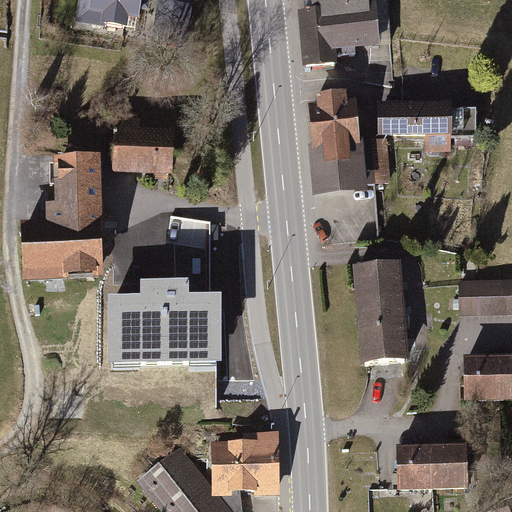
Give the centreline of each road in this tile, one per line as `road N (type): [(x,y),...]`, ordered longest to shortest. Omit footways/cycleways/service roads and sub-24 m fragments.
road 1 (primary): [(265,0),(309,511)]
road 2 (track): [(0,454),(22,430),(30,399),(7,225),(21,0)]
